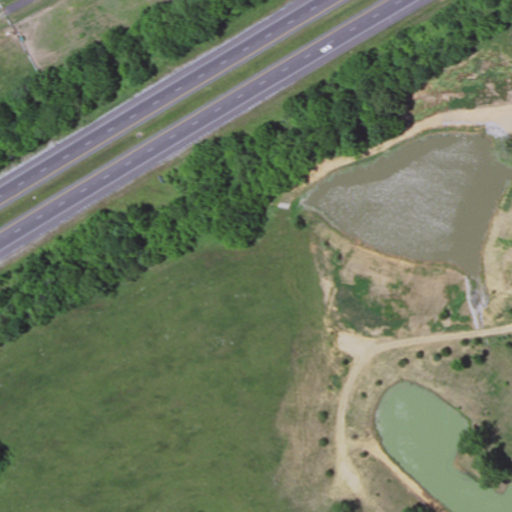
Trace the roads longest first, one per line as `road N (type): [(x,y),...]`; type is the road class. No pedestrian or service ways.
road 1 (motorway): [(0,244),(405,0)]
road 2 (motorway): [(328,0),(0,199)]
